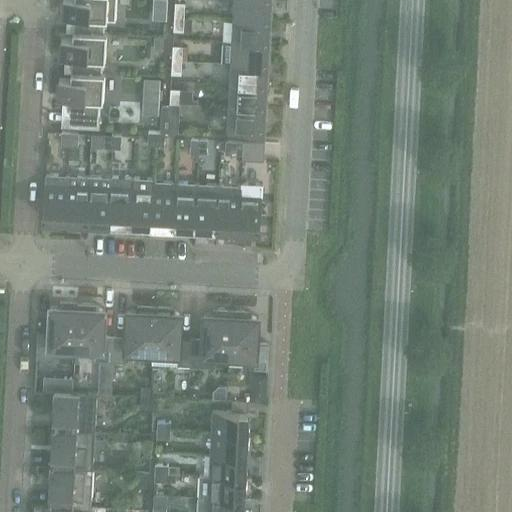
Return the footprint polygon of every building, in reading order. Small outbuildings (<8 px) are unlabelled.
[(74,14),(73,32),(103,33),(104,20),(115,21),(116,0),(62,0),(62,13),(74,14)] [(148,0),(148,12),(167,13),(167,0),(148,0)] [(261,0),(235,0),(234,20),(270,22),(271,1),(261,0)] [(175,3),(174,17),(178,17),(184,18),(185,3),(175,3)] [(174,17),(173,31),(183,32),(184,18),(178,17),(174,17)] [(184,18),(183,32),(192,32),(192,18),(184,18)] [(233,41),(233,42),(269,44),(270,22),(234,20),(234,22),(224,21),(223,41),(233,41)] [(72,55),(71,73),(101,74),(101,61),(105,61),(107,33),(103,33),(73,32),(72,39),(61,38),(60,54),(72,55)] [(154,37),(153,51),(165,51),(165,38),(154,37)] [(221,63),(232,63),(268,65),(269,44),(233,42),(233,41),(223,41),(221,63)] [(173,46),(172,60),(182,61),(182,46),(173,46)] [(171,74),(181,75),(182,61),(172,60),(171,74)] [(232,63),(231,85),(267,87),(268,65),(232,63)] [(71,100),(70,114),(69,124),(98,126),(99,102),(103,102),(104,74),(101,74),(71,73),(70,79),(59,79),(58,95),(69,95),(69,100),(71,100)] [(144,78),(144,92),(160,93),(160,79),(144,78)] [(231,85),(230,107),(266,109),(267,87),(231,85)] [(170,89),(170,103),(179,104),(180,90),(170,89)] [(180,90),(179,104),(198,105),(198,100),(193,99),(193,90),(180,90)] [(178,133),(179,118),(179,104),(170,103),(169,116),(162,116),(161,132),(178,133)] [(265,131),(266,109),(230,107),(228,129),(265,131)] [(147,146),(156,146),(156,133),(148,132),(147,146)] [(61,146),(69,147),(70,133),(62,133),(61,146)] [(70,133),(69,147),(78,147),(79,133),(70,133)] [(156,133),(156,146),(164,147),(165,133),(156,133)] [(104,148),(112,149),(113,135),(105,135),(104,148)] [(113,135),(112,149),(121,149),(122,136),(113,135)] [(207,154),(208,140),(191,139),(191,153),(207,154)] [(226,155),(243,155),(244,142),(226,141),(226,155)] [(244,142),(243,155),(243,160),(264,160),(265,143),(244,142)] [(45,184),(43,218),(52,219),(52,221),(65,222),(67,185),(68,176),(46,175),(45,184)] [(67,185),(65,222),(79,223),(79,220),(87,221),(87,220),(90,186),(90,177),(89,177),(68,176),(67,185)] [(87,220),(87,221),(95,221),(95,224),(108,224),(109,206),(110,187),(111,178),(90,177),(90,186),(87,220)] [(109,206),(108,224),(122,225),(122,222),(130,223),(131,203),(132,188),(133,179),(130,179),(111,178),(110,187),(109,206)] [(131,203),(130,223),(138,223),(138,226),(152,227),(153,211),(154,189),(153,189),(153,181),(153,179),(133,178),(133,179),(132,188),(131,203)] [(153,211),(152,227),(165,227),(165,225),(173,225),(174,208),(175,191),(176,183),(154,182),(153,181),(153,189),(154,189),(153,211)] [(174,208),(173,225),(182,226),(182,228),(195,229),(197,192),(197,184),(176,183),(175,191),(174,208)] [(240,194),(238,231),(252,232),(252,229),(260,230),(262,195),(263,184),(243,183),(241,183),(241,186),(241,194),(240,194)] [(197,192),(195,229),(209,230),(209,227),(216,227),(217,224),(218,193),(218,185),(197,184),(197,192)] [(217,224),(216,227),(224,228),(224,230),(238,231),(240,194),(241,194),(241,186),(240,186),(218,185),(218,193),(217,224)] [(50,333),(37,332),(36,358),(57,359),(57,358),(58,348),(76,349),(78,304),(60,303),(60,304),(60,308),(50,307),(50,309),(51,309),(50,333)] [(78,304),(76,349),(92,349),(93,360),(93,361),(113,362),(114,355),(114,339),(115,336),(103,336),(104,312),(105,312),(105,310),(95,309),(96,306),(96,305),(78,304)] [(126,337),(115,336),(114,339),(114,355),(113,362),(126,363),(127,362),(126,362),(126,351),(152,353),(153,347),(154,313),(155,308),(136,307),(136,308),(137,308),(137,312),(127,311),(127,313),(128,313),(126,337)] [(153,347),(152,353),(152,364),(190,366),(190,363),(191,345),(191,340),(180,340),(181,316),(182,316),(182,314),(172,313),(172,310),(173,310),(173,309),(155,308),(154,313),(153,347)] [(203,341),(191,340),(191,345),(190,363),(190,366),(211,367),(211,366),(213,356),(229,357),(229,352),(231,312),(213,311),(213,312),(214,312),(213,316),(204,315),(203,317),(204,317),(203,341)] [(229,352),(229,357),(255,358),(254,368),(253,369),(268,370),(269,344),(257,344),(258,320),(259,320),(259,318),(249,317),(249,314),(250,314),(250,313),(231,312),(229,352)] [(65,377),(64,391),(73,392),(74,378),(65,377)] [(99,384),(98,393),(112,393),(112,385),(99,384)] [(140,386),(140,396),(150,396),(150,387),(140,386)] [(266,400),(266,387),(253,386),(252,399),(266,400)] [(190,387),(189,397),(199,398),(200,388),(190,387)] [(52,429),(52,430),(95,432),(97,394),(54,392),(53,410),(56,411),(55,429),(52,429)] [(153,397),(140,397),(140,411),(152,411),(153,397)] [(213,411),(212,433),(249,435),(250,421),(247,421),(248,412),(213,411)] [(157,422),(157,430),(171,431),(171,422),(157,422)] [(50,467),(93,470),(95,432),(52,430),(51,448),(54,448),(53,467),(50,467)] [(157,430),(157,438),(170,439),(171,431),(157,430)] [(212,433),(211,455),(245,456),(246,448),(248,448),(249,435),(212,433)] [(211,455),(210,476),(247,478),(248,465),(245,464),(245,456),(211,455)] [(155,465),(155,473),(168,474),(169,465),(155,465)] [(51,504),(48,504),(48,505),(91,507),(93,470),(50,467),(49,486),(52,486),(51,504)] [(133,472),(132,487),(148,488),(149,473),(133,472)] [(155,473),(154,481),(168,482),(176,482),(176,474),(168,474),(155,473)] [(210,476),(209,498),(243,499),(244,492),(246,492),(247,478),(210,476)] [(197,511),(245,511),(245,508),(243,507),(243,499),(209,498),(199,497),(197,511)]
